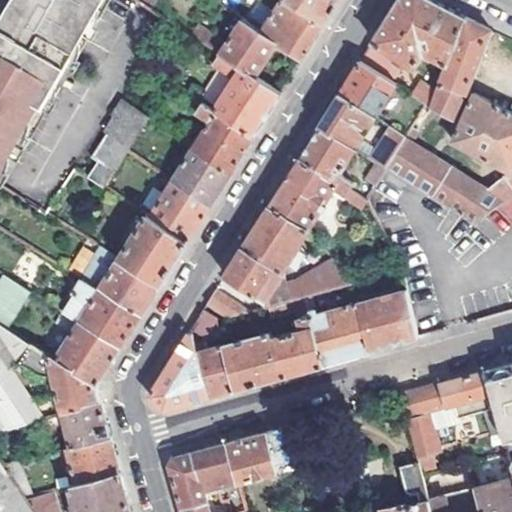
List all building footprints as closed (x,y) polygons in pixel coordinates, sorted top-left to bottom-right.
[(0,172),(9,158),(19,165),(114,0),(12,0),(9,5),(0,21),(0,172)] [(137,0),(155,11),(161,0),(137,0)] [(261,33),(279,44),(304,60),(324,28),(328,22),(292,0),(262,0),(277,9),(261,33)] [(292,0),(328,22),(341,0),(292,0)] [(398,58),(406,63),(415,69),(422,57),(431,56),(448,66),(466,18),(437,3),(430,0),(399,0),(373,43),(398,58)] [(448,66),(437,94),(431,109),(454,120),(465,95),(468,95),(492,32),(466,18),(448,66)] [(221,54),(257,78),(279,44),(261,33),(242,20),(227,44),(200,28),(194,37),(221,54)] [(373,43),(361,62),(393,84),(401,71),(393,66),(398,58),(373,43)] [(235,77),(215,110),(255,137),(278,100),(282,94),(257,78),(221,54),(215,64),(235,77)] [(357,68),(340,94),(376,118),(396,86),(393,84),(361,62),(357,68)] [(421,84),(413,97),(427,106),(431,109),(437,94),(421,84)] [(325,119),(320,126),(356,149),(376,118),(340,94),(325,119)] [(412,143),(431,109),(427,106),(407,138),(388,169),(474,224),(496,210),(511,199),(511,113),(476,94),(454,143),(511,173),(489,190),(412,143)] [(121,101),(112,116),(117,118),(92,159),(99,163),(90,179),(104,188),(105,189),(127,152),(147,118),(121,101)] [(210,121),(194,147),(233,172),(237,165),(255,137),(215,110),(202,102),(196,113),(210,121)] [(316,133),(299,159),(354,193),(359,186),(340,175),(356,149),(320,126),(316,133)] [(407,138),(391,128),(372,159),(379,164),(388,169),(407,138)] [(194,147),(172,181),(211,206),(215,200),(233,172),(194,147)] [(354,193),(299,159),(286,179),(269,207),(308,231),(334,191),(363,210),(368,202),(354,193)] [(388,169),(379,164),(369,181),(378,185),(388,169)] [(143,214),(147,217),(187,243),(206,214),(211,206),(172,181),(152,212),(146,208),(143,214)] [(511,224),(511,199),(496,210),(510,222),(511,224)] [(308,231),(269,207),(257,226),(242,249),(284,272),(308,231)] [(187,243),(147,217),(124,254),(119,251),(116,256),(120,259),(161,284),(166,277),(187,243)] [(80,243),(72,268),(100,278),(109,253),(80,243)] [(264,302),(285,274),(284,272),(242,249),(225,277),(264,302)] [(120,259),(101,290),(142,315),(152,300),(161,284),(120,259)] [(353,284),(354,284),(334,261),(302,281),(295,274),(290,278),(306,297),(353,284)] [(9,278),(0,292),(0,325),(12,333),(36,294),(9,278)] [(84,280),(64,312),(121,347),(127,339),(142,315),(101,290),(84,280)] [(408,289),(359,303),(372,352),(379,350),(420,339),(408,289)] [(228,318),(249,313),(216,291),(207,304),(228,318)] [(224,345),(237,390),(273,380),(324,365),(311,316),(306,297),(271,307),(274,318),(298,312),(303,330),(273,338),(272,333),(224,345)] [(359,303),(311,316),(324,365),(348,359),(372,352),(359,303)] [(206,344),(222,339),(215,318),(204,310),(193,328),(203,334),(206,344)] [(121,347),(64,312),(55,324),(72,336),(57,361),(97,386),(117,354),(121,347)] [(0,325),(0,376),(12,369),(13,371),(23,364),(34,347),(12,333),(0,325)] [(174,374),(167,369),(151,396),(164,410),(210,397),(196,347),(193,335),(189,334),(182,346),(174,358),(177,361),(181,372),(174,374)] [(206,344),(196,347),(210,397),(215,396),(237,390),(224,345),(207,350),(206,344)] [(13,371),(23,388),(36,378),(38,372),(53,376),(59,398),(63,413),(101,402),(99,394),(97,386),(57,361),(34,347),(23,364),(13,371)] [(511,364),(485,372),(491,396),(507,453),(511,451),(511,364)] [(12,369),(0,376),(0,430),(43,419),(35,406),(23,388),(13,371),(12,369)] [(430,413),(491,396),(485,372),(447,383),(399,396),(417,462),(421,477),(432,474),(446,470),(430,413)] [(43,419),(46,418),(63,413),(59,398),(35,406),(43,419)] [(101,402),(63,413),(72,448),(111,437),(106,421),(101,402)] [(0,448),(51,434),(46,418),(43,419),(0,430),(0,448)] [(310,421),(290,427),(302,469),(316,465),(307,439),(314,437),(310,421)] [(256,436),(228,444),(239,483),(286,469),(292,473),(302,470),(302,469),(290,427),(256,436)] [(67,449),(77,485),(120,473),(113,446),(111,437),(72,448),(67,449)] [(200,451),(192,454),(205,492),(209,491),(239,483),(228,444),(200,451)] [(180,502),(182,509),(207,501),(206,497),(210,495),(209,491),(205,492),(192,454),(175,458),(170,467),(180,502)] [(431,511),(421,477),(417,462),(399,467),(406,493),(411,495),(418,494),(420,502),(407,505),(406,503),(382,510),(382,511),(431,511)] [(0,511),(2,511),(3,511),(33,511),(25,500),(2,467),(0,463),(0,511)] [(77,485),(64,489),(65,495),(71,494),(75,511),(130,511),(127,498),(120,473),(77,485)] [(421,477),(431,511),(482,511),(476,489),(454,495),(458,511),(450,511),(451,511),(447,511),(445,511),(442,500),(439,501),(432,474),(421,477)] [(511,511),(511,478),(476,489),(482,511),(511,511)] [(60,511),(55,491),(25,500),(33,511),(60,511)] [(210,511),(207,501),(182,509),(182,511),(210,511)]
